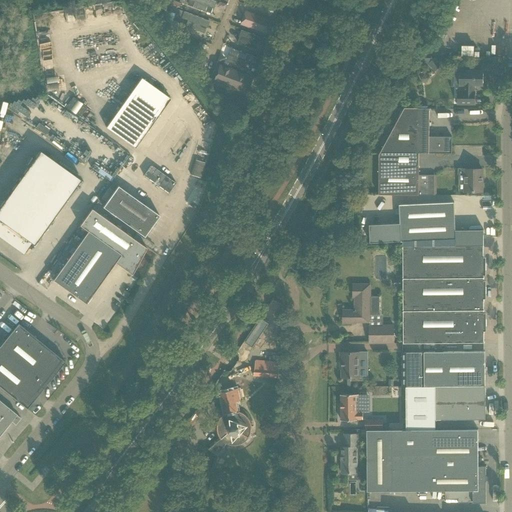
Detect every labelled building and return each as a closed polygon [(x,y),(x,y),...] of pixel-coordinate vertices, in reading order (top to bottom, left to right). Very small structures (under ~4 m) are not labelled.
[(217,2),(211,0),(189,0),(187,5),(212,14),(217,2)] [(178,23),(183,11),(177,9),(178,7),(168,3),(163,17),(164,17),(178,23)] [(271,21),(245,11),(240,25),(266,34),(271,21)] [(182,18),(188,20),(186,26),(205,33),(207,27),(208,28),(210,21),(184,12),(182,18)] [(164,17),(163,17),(168,27),(171,29),(175,31),(176,30),(181,32),(183,25),(178,23),(164,17)] [(268,39),(280,43),(283,35),(287,24),(275,20),(268,39)] [(256,50),(258,44),(261,45),(264,39),(241,30),(239,37),(240,37),(238,43),(256,50)] [(261,58),(267,60),(273,62),(276,56),(280,43),(268,39),(261,58)] [(227,62),(250,70),(252,63),(256,65),(259,58),(232,49),(229,55),(227,62)] [(435,57),(428,64),(435,72),(442,65),(435,57)] [(261,58),(255,74),(267,78),(273,62),(267,60),(261,58)] [(217,75),(215,81),(239,90),(245,92),(251,76),(221,65),(217,75)] [(483,71),(473,70),(454,70),(453,86),(460,86),(460,91),(457,91),(457,104),(475,105),(475,92),(474,92),(474,86),(483,86),(483,71)] [(254,76),(250,88),(255,90),(252,98),(259,100),(266,80),(254,76)] [(141,78),(106,127),(135,148),(170,99),(141,78)] [(73,97),(66,107),(79,117),(86,107),(73,97)] [(386,132),(381,143),(385,145),(381,153),(403,153),(419,153),(429,153),(451,153),(452,137),(429,136),(429,108),(420,108),(405,108),(391,135),(386,132)] [(40,151),(0,206),(0,235),(23,252),(29,243),(28,243),(29,241),(34,245),(81,181),(40,151)] [(202,178),(205,161),(195,159),(191,175),(202,178)] [(150,165),(143,175),(168,193),(175,183),(150,165)] [(419,179),(419,165),(379,165),(379,195),(429,195),(429,179),(419,179)] [(461,175),(465,175),(465,191),(482,192),(482,169),(461,169),(461,175)] [(159,216),(151,210),(117,186),(102,207),(144,237),(159,216)] [(400,223),(369,225),(370,243),(402,241),(456,239),(455,230),(454,202),(399,205),(400,223)] [(132,275),(137,266),(146,248),(91,209),(79,226),(88,232),(121,255),(115,263),(132,275)] [(456,239),(402,241),(402,246),(403,343),(485,343),(485,341),(484,341),(484,331),(486,331),(486,313),(484,313),(484,311),(485,311),(485,309),(484,309),(484,299),(486,299),(486,280),(484,280),(484,278),(484,277),(484,275),(486,275),(486,257),(484,257),(484,255),(483,255),(483,246),(484,246),(484,245),(484,230),(455,230),(456,239)] [(121,255),(88,232),(53,280),(73,294),(86,304),(97,288),(115,263),(121,255)] [(343,311),(343,323),(355,323),(355,322),(370,322),(370,314),(380,314),(380,297),(371,297),(371,285),(363,285),(353,285),(353,297),(355,297),(355,310),(353,310),(353,311),(343,311)] [(261,319),(245,343),(252,348),(268,324),(261,319)] [(0,386),(27,409),(65,362),(18,324),(0,346),(0,386)] [(370,326),(369,343),(394,343),(394,326),(386,326),(370,326)] [(435,386),(485,385),(485,351),(424,352),(424,386),(435,386)] [(359,352),(340,353),(340,360),(342,360),(342,369),(342,378),(359,378),(367,378),(367,352),(359,352)] [(402,352),(403,386),(422,386),(422,352),(402,352)] [(276,362),(257,360),(255,360),(254,377),(277,378),(278,363),(276,362)] [(435,386),(435,390),(426,390),(427,420),(485,419),(485,385),(435,386)] [(246,441),(248,439),(249,437),(250,436),(250,434),(251,432),(251,430),(251,429),(251,427),(251,425),(250,424),(250,423),(250,422),(249,420),(248,419),(248,418),(247,417),(246,416),(245,415),(244,414),(242,413),(240,412),(238,412),(237,411),(235,402),(240,401),(238,389),(221,392),(225,413),(224,414),(222,416),(221,417),(220,418),(219,419),(218,421),(218,422),(217,424),(217,426),(217,427),(217,429),(217,431),(217,432),(217,434),(218,435),(219,437),(220,438),(221,439),(222,441),(223,441),(224,442),(225,443),(227,444),(229,445),(231,445),(233,446),(235,446),(237,445),(239,445),(240,445),(241,444),(243,443),(245,442),(246,441)] [(358,395),(340,395),(341,420),(357,420),(363,420),(363,412),(358,412),(358,395)] [(17,415),(0,400),(0,435),(11,422),(16,425),(21,419),(17,415)] [(382,419),(365,420),(365,430),(367,430),(382,430),(382,419)] [(478,429),(367,430),(367,491),(445,491),(445,499),(458,499),(458,503),(469,503),(469,501),(473,501),(473,503),(486,503),(486,481),(486,476),(486,466),(478,466),(478,429)] [(358,447),(358,434),(344,434),(344,447),(341,447),(341,473),(358,473),(357,447),(358,447)] [(343,499),(341,511),(365,511),(365,499),(343,499)]
